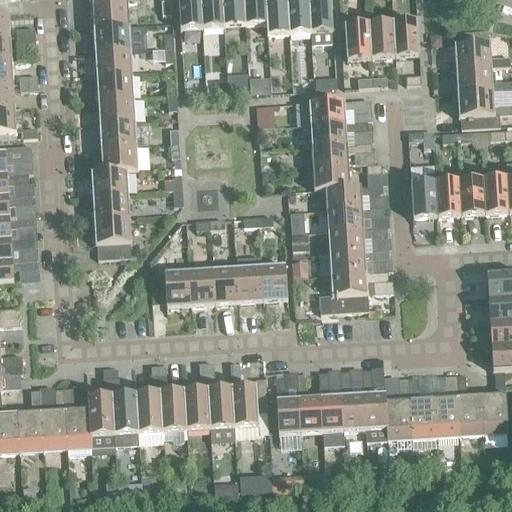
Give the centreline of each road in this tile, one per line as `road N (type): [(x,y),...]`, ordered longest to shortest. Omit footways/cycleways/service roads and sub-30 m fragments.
road 1 (residential): [(449,264),(449,350),(283,358),(282,344),(62,354),(46,0)]
road 2 (residential): [(392,95),(402,264),(449,264)]
